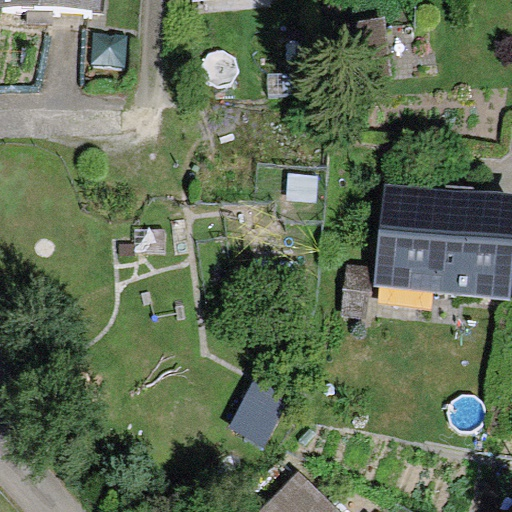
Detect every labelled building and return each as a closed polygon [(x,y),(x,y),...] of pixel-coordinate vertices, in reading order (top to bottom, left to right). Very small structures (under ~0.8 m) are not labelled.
[(102,0),(0,0),(0,7),(102,13),(102,0)] [(318,176),(289,174),(287,200),(317,202),(318,176)] [(511,282),(511,193),(386,184),(375,287),(511,299),(511,282)] [(368,320),(374,267),(347,264),(342,317),(368,320)] [(286,397),(254,382),(232,430),(264,445),(286,397)] [(341,511),(299,473),(257,511),(341,511)]
